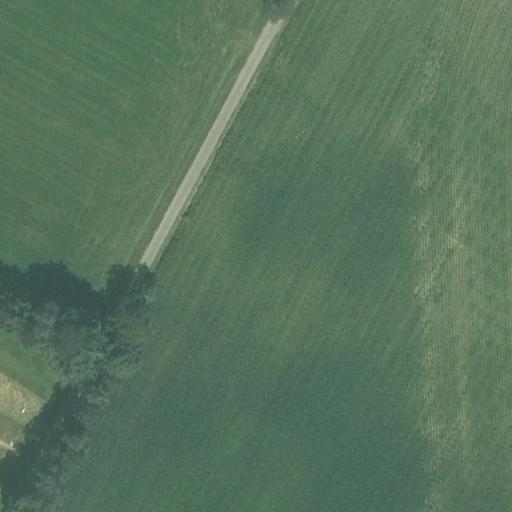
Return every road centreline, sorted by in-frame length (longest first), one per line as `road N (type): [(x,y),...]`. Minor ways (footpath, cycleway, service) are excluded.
road 1 (track): [(288,0),(14,511)]
road 2 (residential): [(0,264),(113,327)]
